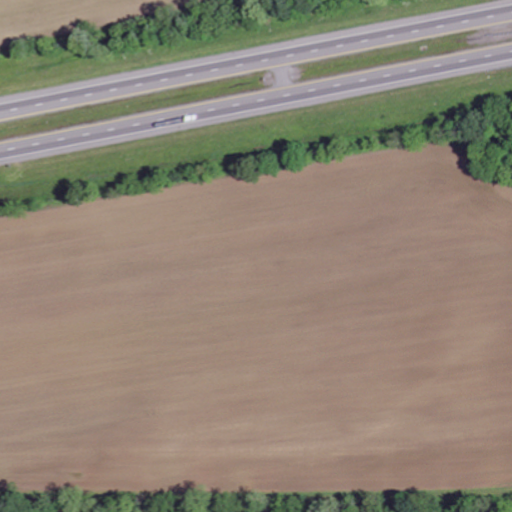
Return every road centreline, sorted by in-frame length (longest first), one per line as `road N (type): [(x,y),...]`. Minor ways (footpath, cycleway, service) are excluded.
road 1 (motorway): [(511,6),(0,106)]
road 2 (motorway): [(0,153),(511,53)]
